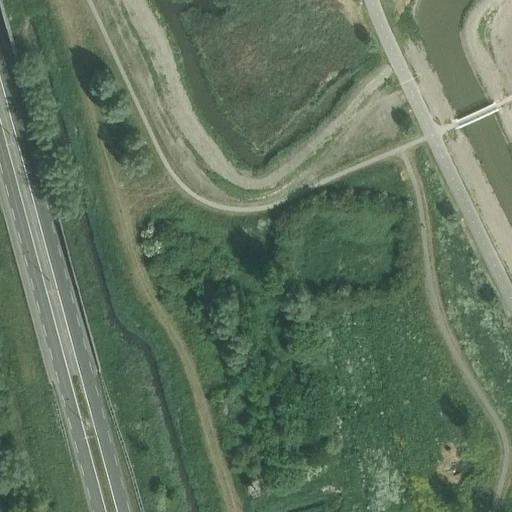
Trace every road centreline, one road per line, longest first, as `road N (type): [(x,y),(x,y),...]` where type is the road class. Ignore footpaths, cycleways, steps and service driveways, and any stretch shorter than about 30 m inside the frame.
road 1 (primary): [(125,511),(0,44)]
road 2 (primary): [(0,145),(100,511)]
